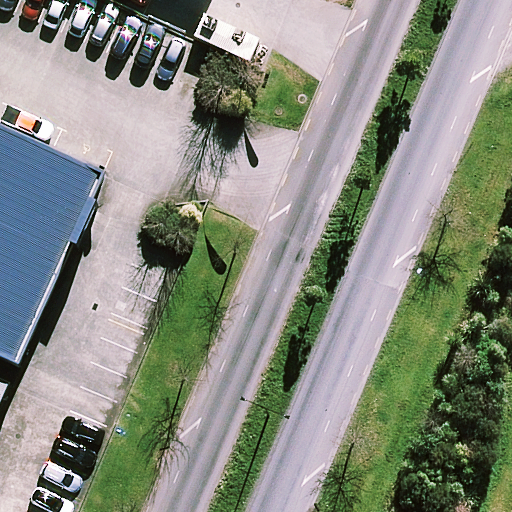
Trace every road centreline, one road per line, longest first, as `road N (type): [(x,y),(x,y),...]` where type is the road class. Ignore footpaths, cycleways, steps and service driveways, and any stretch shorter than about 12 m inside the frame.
road 1 (secondary): [(183,511),(404,0)]
road 2 (secondary): [(477,0),(270,511)]
